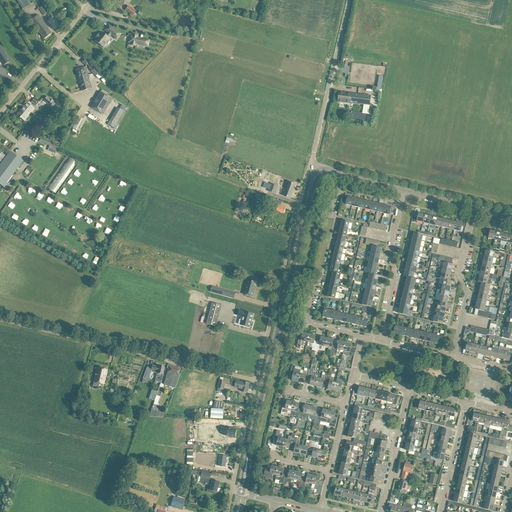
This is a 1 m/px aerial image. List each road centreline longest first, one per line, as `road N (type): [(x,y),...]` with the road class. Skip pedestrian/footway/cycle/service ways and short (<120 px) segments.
road 1 (residential): [(257,380),(0,319)]
road 2 (residential): [(257,380),(311,163)]
road 3 (tertiary): [(265,381),(320,170)]
road 4 (unclassified): [(311,163),(348,0)]
road 5 (residential): [(382,340),(396,275),(388,257),(404,190)]
road 6 (residential): [(452,356),(474,208)]
road 7 (unclassified): [(0,113),(83,10)]
road 8 (residential): [(417,57),(386,185)]
road 9 (residential): [(380,511),(409,388)]
